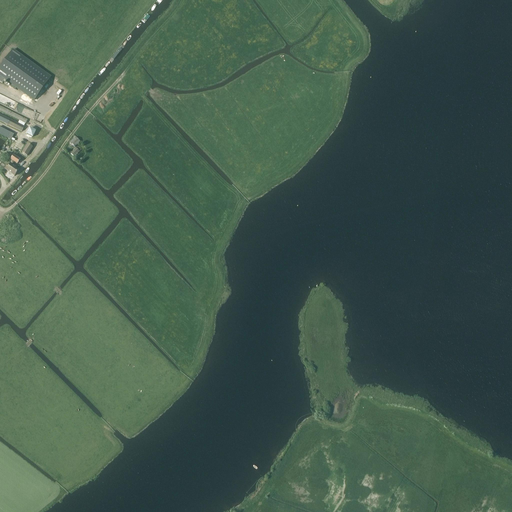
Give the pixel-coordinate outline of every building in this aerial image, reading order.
[(12,50),(0,67),(0,81),(2,83),(5,79),(34,100),(51,77),(12,50)] [(0,120),(22,131),(24,126),(25,124),(26,124),(28,120),(0,106),(0,111),(19,121),(18,123),(0,114),(0,120)] [(14,135),(0,127),(0,134),(11,140),(14,135)] [(26,134),(33,137),(36,131),(30,128),(26,134)] [(74,148),(80,142),(75,136),(69,142),(74,148)] [(22,152),(27,156),(33,147),(27,144),(22,152)] [(74,157),(80,151),(76,148),(70,153),(74,157)] [(11,159),(17,164),(20,159),(14,155),(11,159)] [(5,170),(14,176),(19,169),(10,163),(8,167),(7,166),(5,170)]
